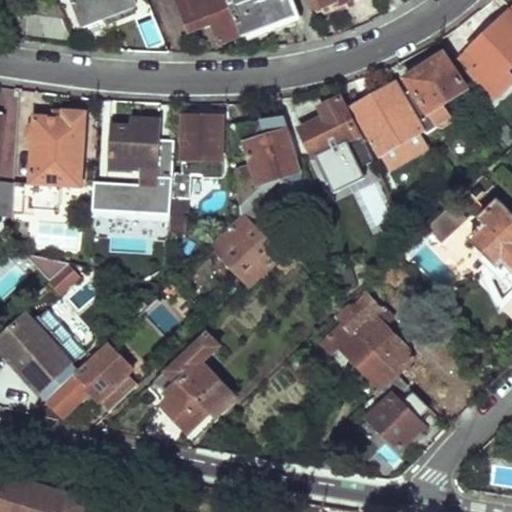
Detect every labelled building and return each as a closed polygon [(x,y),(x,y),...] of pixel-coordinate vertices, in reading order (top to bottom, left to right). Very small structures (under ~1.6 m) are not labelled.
[(67,0),(80,31),(136,10),(132,0),(67,0)] [(181,0),(194,29),(214,21),(223,42),(244,34),(230,0),(181,0)] [(230,0),(244,34),(246,38),(296,18),(288,0),(230,0)] [(316,0),(321,9),(342,1),(344,5),(356,0),(316,0)] [(34,7),(30,34),(75,41),(63,12),(34,7)] [(511,17),(509,15),(465,61),(477,73),(474,76),(487,89),(493,83),(498,88),(496,90),(502,96),(508,90),(502,84),(511,73),(511,17)] [(405,97),(427,133),(434,136),(444,128),(452,130),(462,124),(461,118),(452,104),(472,89),(446,55),(412,78),(418,89),(405,97)] [(357,108),(385,157),(385,156),(424,135),(427,133),(405,97),(397,84),(394,86),(357,108)] [(376,164),(346,100),(326,107),(331,120),(306,130),(327,183),(376,164)] [(66,123),(66,116),(56,115),(55,122),(66,123)] [(55,122),(37,121),(33,187),(17,186),(17,188),(15,217),(24,219),(24,212),(60,215),(61,189),(82,191),(87,117),(66,116),(66,123),(55,122)] [(190,116),(186,173),(177,172),(176,180),(176,193),(175,197),(178,197),(177,216),(187,217),(195,211),(197,177),(227,179),(232,117),(190,116)] [(179,142),(161,141),(162,122),(123,119),(123,128),(115,128),(112,168),(144,170),(143,186),(159,187),(159,179),(169,180),(176,180),(177,172),(179,142)] [(502,135),(511,148),(511,147),(511,133),(509,129),(502,135)] [(251,146),(264,187),(308,172),(295,132),(251,146)] [(433,150),(424,135),(385,156),(394,172),(433,150)] [(239,178),(242,213),(252,203),(256,199),(255,178),(239,178)] [(176,180),(169,180),(168,192),(176,193),(176,180)] [(17,188),(0,184),(0,210),(1,210),(0,213),(0,219),(15,222),(15,217),(17,188)] [(299,192),(307,217),(321,213),(312,187),(299,192)] [(242,213),(211,243),(249,283),(281,253),(248,220),(258,209),(252,203),(242,213)] [(489,230),(474,245),(493,266),(501,258),(511,269),(511,213),(502,204),(483,224),(489,230)] [(294,247),(276,263),(284,271),(301,254),(294,247)] [(401,260),(384,276),(393,285),(410,269),(401,260)] [(81,282),(69,269),(51,286),(63,299),(81,282)] [(169,283),(162,291),(168,297),(180,287),(173,280),(169,283)] [(349,324),(399,373),(416,356),(376,315),(382,308),(369,295),(344,319),(349,324)] [(51,312),(42,321),(66,346),(61,351),(74,365),(88,351),(51,312)] [(0,343),(0,347),(45,393),(47,391),(72,367),(74,365),(61,351),(66,346),(42,321),(38,325),(29,316),(0,343)] [(345,348),(393,400),(395,398),(398,401),(401,398),(409,407),(422,395),(399,373),(349,324),(328,346),(338,355),(345,348)] [(178,383),(168,392),(172,397),(164,403),(191,433),(212,413),(217,418),(237,399),(202,364),(220,347),(205,333),(166,371),(178,383)] [(53,397),(36,414),(63,420),(93,393),(101,401),(129,376),(113,361),(105,369),(94,357),(77,373),(53,397)] [(77,373),(72,367),(47,391),(53,397),(77,373)] [(372,421),(401,452),(427,426),(409,407),(401,398),(398,401),(395,398),(393,400),(372,421)] [(491,482),(511,486),(511,469),(495,465),(491,482)] [(0,475),(0,511),(84,511),(87,505),(0,475)]
